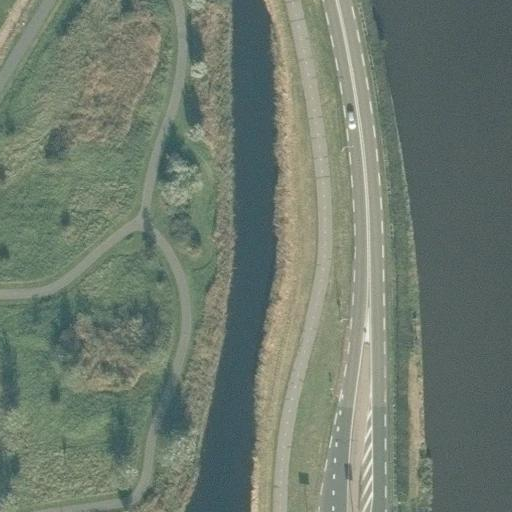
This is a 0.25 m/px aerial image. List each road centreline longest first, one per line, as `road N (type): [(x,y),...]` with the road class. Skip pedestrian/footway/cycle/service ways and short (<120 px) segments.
road 1 (primary): [(369,268),(359,115),(338,0)]
road 2 (primary): [(369,268),(335,511)]
road 3 (primary): [(377,511),(377,311),(369,268)]
